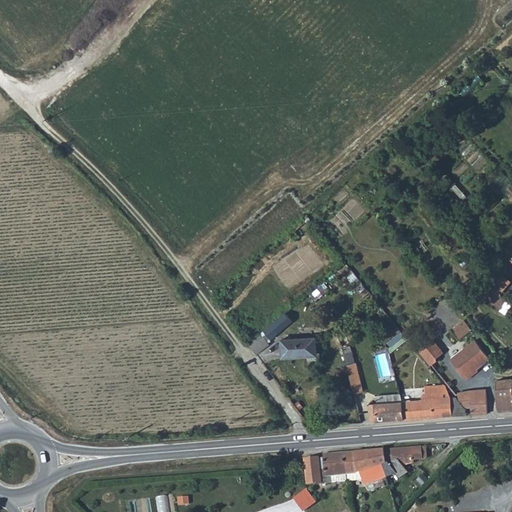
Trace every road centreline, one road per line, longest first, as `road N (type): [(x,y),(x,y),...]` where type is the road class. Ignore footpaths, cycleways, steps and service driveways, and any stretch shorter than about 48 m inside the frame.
road 1 (track): [(305,442),(295,418),(156,238),(0,77)]
road 2 (secondary): [(117,455),(511,426)]
